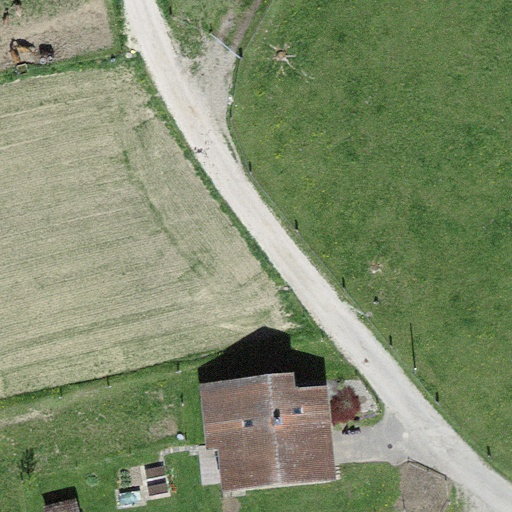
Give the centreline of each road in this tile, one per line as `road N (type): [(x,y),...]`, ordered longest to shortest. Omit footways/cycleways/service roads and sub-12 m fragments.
road 1 (track): [(511,505),(399,394),(229,180),(171,82),(141,0)]
road 2 (track): [(197,133),(226,32),(247,0)]
